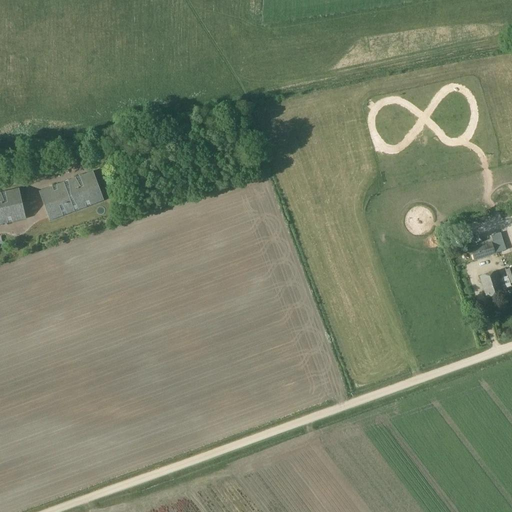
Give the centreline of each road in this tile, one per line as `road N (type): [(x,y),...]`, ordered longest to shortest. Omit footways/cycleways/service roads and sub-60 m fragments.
road 1 (track): [(52,511),(355,403)]
road 2 (track): [(355,403),(511,346)]
